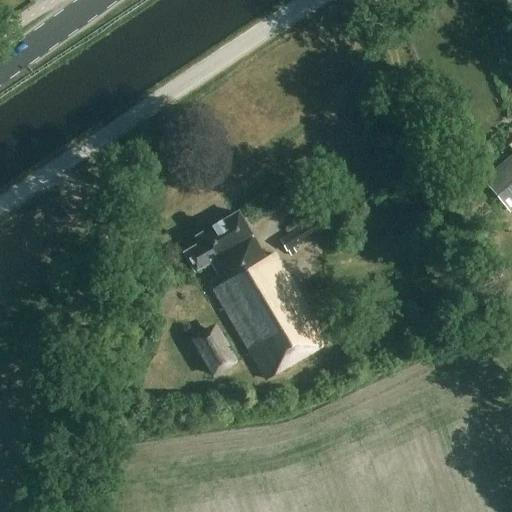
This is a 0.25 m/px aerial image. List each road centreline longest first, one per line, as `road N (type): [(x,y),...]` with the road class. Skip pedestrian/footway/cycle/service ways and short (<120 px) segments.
road 1 (track): [(111,130),(63,511)]
road 2 (unclassified): [(0,204),(312,0)]
road 3 (primary): [(0,68),(100,0)]
